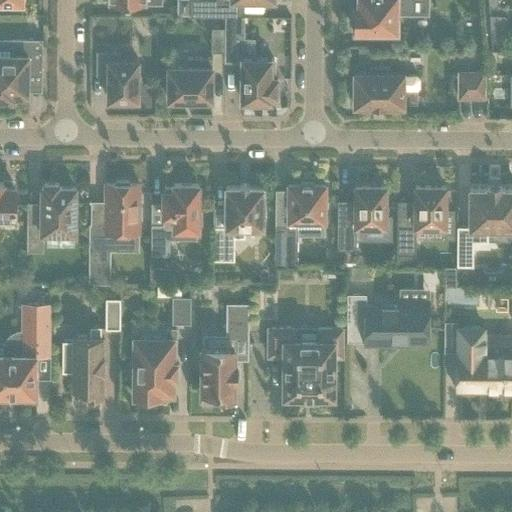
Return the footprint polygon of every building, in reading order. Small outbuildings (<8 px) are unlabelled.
[(190,16),(190,0),(177,0),(177,16),(190,16)] [(274,3),(274,0),(190,0),(190,16),(241,16),(241,2),(274,3)] [(358,0),(358,6),(354,6),(354,10),(352,10),(352,27),(354,27),(354,31),(380,31),(380,34),(393,34),(393,31),(397,31),(397,12),(412,12),(412,0),(358,0)] [(488,0),(489,8),(497,8),(497,0),(488,0)] [(224,36),(224,52),(224,61),(238,61),(238,60),(242,60),(241,101),(245,101),(245,105),(258,105),(258,101),(270,101),(270,96),(277,96),(277,77),(274,77),(274,60),(271,60),(271,58),(253,58),(254,39),(243,39),(243,16),(241,16),(224,16),(224,28),(224,36)] [(504,30),(504,16),(489,16),(490,30),(504,30)] [(224,52),(224,28),(211,28),(211,52),(224,52)] [(503,42),(504,30),(490,30),(491,42),(503,42)] [(0,53),(0,103),(10,104),(10,99),(14,99),(14,95),(28,95),(28,91),(28,73),(42,73),(42,39),(27,39),(27,40),(12,40),(12,54),(0,53)] [(120,59),(120,51),(96,51),(96,75),(108,75),(108,99),(138,100),(138,60),(120,59)] [(212,100),(212,58),(187,58),(187,66),(168,66),(168,99),(184,100),(195,100),(212,100)] [(496,74),(496,61),(486,61),(486,74),(496,74)] [(350,81),(350,96),(354,96),(354,104),(353,104),(353,106),(355,106),(355,105),(371,105),(371,106),(373,106),(373,105),(384,105),(384,106),(386,106),(386,105),(402,106),(404,106),(404,104),(403,104),(403,90),(416,90),(419,87),(419,78),(416,75),(403,75),(403,74),(404,74),(404,71),(402,71),(402,72),(387,72),(387,67),(370,67),(370,72),(355,72),(355,71),(353,71),(353,73),(354,73),(354,81),(350,81)] [(484,98),(484,72),(458,72),(458,98),(484,98)] [(130,184),(128,181),(116,180),(114,183),(105,183),(105,223),(89,223),(89,283),(109,283),(110,250),(114,250),(117,248),(117,232),(139,232),(139,184),(130,184)] [(4,183),(0,182),(0,216),(15,216),(15,187),(12,187),(12,183),(4,183)] [(313,185),(313,182),(300,182),(300,185),(288,185),(288,225),(275,225),(275,265),(297,265),(297,222),(325,222),(325,185),(313,185)] [(58,187),(58,183),(44,183),(44,187),(41,186),(41,223),(27,223),(27,251),(42,251),(42,232),(75,233),(75,187),(58,187)] [(198,211),(198,184),(174,184),(174,185),(164,185),(164,191),(163,191),(163,224),(151,224),(151,255),(165,255),(165,239),(175,239),(175,229),(198,229),(198,224),(201,224),(201,211),(198,211)] [(249,186),(249,184),(240,184),(240,186),(225,186),(225,226),(213,226),(212,260),(234,260),(234,236),(244,236),(244,227),(263,227),(263,186),(249,186)] [(385,225),(385,186),(355,185),(355,225),(337,225),(337,248),(337,249),(356,249),(356,225),(385,225)] [(397,226),(396,254),(415,254),(416,237),(416,226),(442,226),(442,237),(452,237),(453,210),(445,210),(445,186),(415,186),(415,200),(414,226),(397,226)] [(511,188),(502,188),(502,186),(486,186),(486,188),(469,188),(469,226),(457,226),(456,266),(473,266),(473,241),(487,241),(488,228),(511,228),(511,188)] [(337,249),(337,248),(325,248),(325,266),(337,266),(337,249)] [(366,279),(366,267),(351,267),(351,279),(366,279)] [(346,295),(346,342),(364,342),(364,345),(397,345),(397,341),(428,342),(429,306),(429,300),(401,300),(401,305),(365,305),(365,295),(346,295)] [(190,323),(190,296),(172,296),(172,323),(190,323)] [(120,328),(120,298),(105,297),(105,328),(120,328)] [(50,355),(50,303),(21,302),(21,333),(19,333),(16,334),(14,335),(12,336),(10,338),(9,340),(8,342),(7,345),(7,347),(7,352),(7,354),(0,353),(0,395),(36,395),(36,355),(50,355)] [(248,335),(248,303),(226,303),(226,335),(248,335)] [(101,336),(101,326),(90,326),(90,336),(74,336),(74,340),(62,340),(62,372),(74,372),(73,389),(86,390),(86,396),(101,396),(102,370),(103,370),(103,355),(102,355),(102,336),(101,336)] [(177,342),(177,327),(165,327),(164,337),(134,337),(134,361),(130,361),(130,375),(134,375),(134,396),(140,396),(140,401),(154,401),(154,396),(160,396),(160,393),(173,393),(173,377),(177,377),(177,361),(171,361),(171,358),(173,358),(173,345),(171,345),(171,342),(177,342)] [(294,340),(294,328),(268,327),(268,356),(283,356),(283,396),(301,396),(301,397),(316,397),(316,396),(334,396),(334,357),(342,357),(342,328),(318,328),(318,340),(294,340)] [(511,346),(484,346),(484,327),(457,327),(457,352),(456,352),(456,391),(511,390),(511,346)] [(234,363),(234,348),(202,347),(201,397),(234,397),(234,381),(236,381),(236,363),(234,363)]
